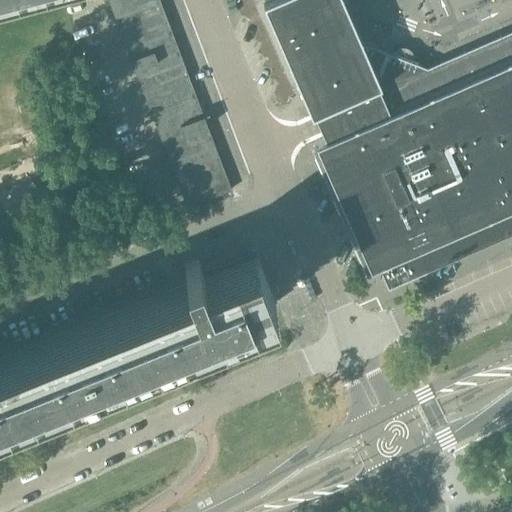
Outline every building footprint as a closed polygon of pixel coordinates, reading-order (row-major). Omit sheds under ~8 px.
[(123,0),(110,5),(114,15),(137,7),(134,0),(123,0)] [(155,0),(137,7),(141,18),(163,9),(159,0),(155,0)] [(511,28),(427,66),(347,35),(353,20),(343,0),(267,0),(264,2),(329,150),(319,155),(325,170),(335,166),(388,286),(511,232),(511,28)] [(114,15),(118,26),(141,18),(137,7),(114,15)] [(141,18),(145,28),(167,20),(163,9),(141,18)] [(118,26),(122,37),(145,28),(141,18),(118,26)] [(145,28),(149,39),(171,30),(167,20),(145,28)] [(122,37),(126,47),(149,39),(145,28),(122,37)] [(149,39),(153,49),(175,41),(171,30),(149,39)] [(126,47),(130,58),(153,49),(149,39),(126,47)] [(153,49),(157,60),(179,51),(175,41),(153,49)] [(130,58),(134,68),(157,60),(153,49),(130,58)] [(157,60),(161,71),(183,62),(179,51),(157,60)] [(134,68),(138,79),(161,71),(157,60),(134,68)] [(161,71),(165,81),(187,73),(183,62),(161,71)] [(138,79),(142,89),(165,81),(161,71),(138,79)] [(165,81),(169,92),(191,83),(187,73),(165,81)] [(142,89),(146,100),(169,92),(165,81),(142,89)] [(169,92),(173,102),(195,94),(191,83),(169,92)] [(146,100),(150,111),(173,102),(169,92),(146,100)] [(173,102),(177,113),(199,104),(195,94),(173,102)] [(150,111),(154,121),(177,113),(173,102),(150,111)] [(177,113),(181,123),(203,115),(199,104),(177,113)] [(154,121),(158,132),(181,123),(177,113),(154,121)] [(181,123),(185,134),(207,125),(203,115),(181,123)] [(158,132),(162,142),(185,134),(181,123),(158,132)] [(185,134),(189,145),(211,136),(207,125),(185,134)] [(162,142),(166,153),(189,145),(185,134),(162,142)] [(189,145),(193,155),(215,147),(211,136),(189,145)] [(166,153),(170,164),(193,155),(189,145),(166,153)] [(193,155),(197,166),(219,157),(215,147),(193,155)] [(170,164),(174,174),(197,166),(193,155),(170,164)] [(197,166),(201,176),(223,168),(219,157),(197,166)] [(174,174),(178,185),(201,176),(197,166),(174,174)] [(201,176),(205,187),(227,178),(223,168),(201,176)] [(178,185),(182,195),(205,187),(201,176),(178,185)] [(227,178),(205,187),(209,197),(231,189),(227,178)] [(205,187),(182,195),(186,206),(209,197),(205,187)] [(191,278),(191,279),(193,285),(0,362),(0,408),(273,299),(274,299),(258,258),(257,259),(219,274),(215,264),(202,269),(198,260),(184,265),(189,278),(191,278)]
